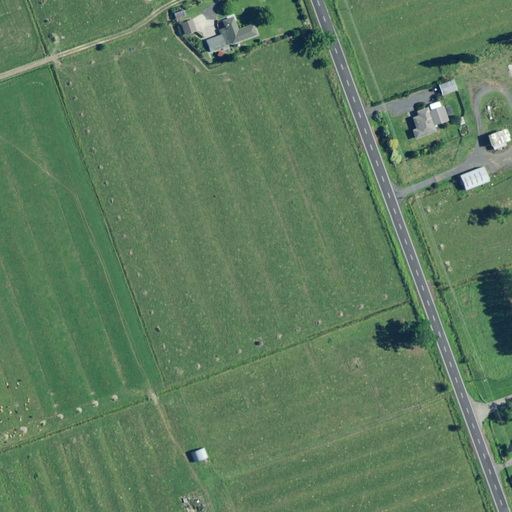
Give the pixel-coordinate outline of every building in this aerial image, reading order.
[(227,35),(223,37),(225,45),(230,43),(230,45),(256,35),(252,24),(237,30),(232,17),(221,21),(227,35)] [(195,31),(191,20),(180,24),(184,35),(195,31)] [(224,46),(220,34),(205,40),(210,52),(224,46)] [(456,90),(452,80),(437,85),(441,95),(456,90)] [(433,126),(427,112),(426,107),(415,111),(417,116),(411,118),(415,129),(411,130),(414,139),(435,132),(433,126)] [(493,149),(501,147),(503,152),(508,151),(505,141),(508,141),(504,129),(488,134),(493,149)] [(487,181),(482,167),(458,176),(464,190),(487,181)] [(207,457),(204,447),(193,451),(197,461),(207,457)]
